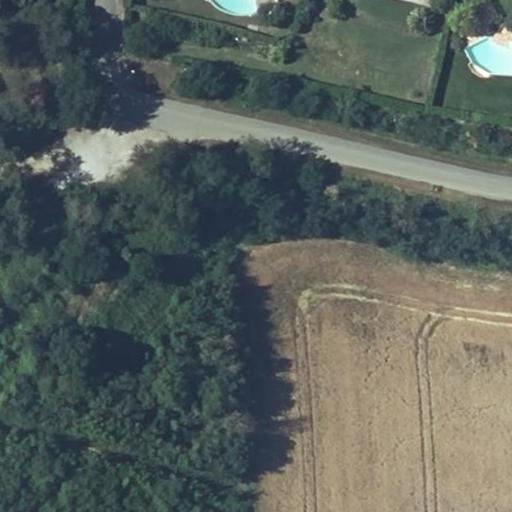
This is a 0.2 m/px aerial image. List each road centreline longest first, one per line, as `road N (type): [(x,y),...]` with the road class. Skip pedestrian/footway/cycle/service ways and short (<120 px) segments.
road 1 (unclassified): [(511,188),(223,124),(116,90)]
road 2 (unclassified): [(1,165),(74,140),(116,90)]
